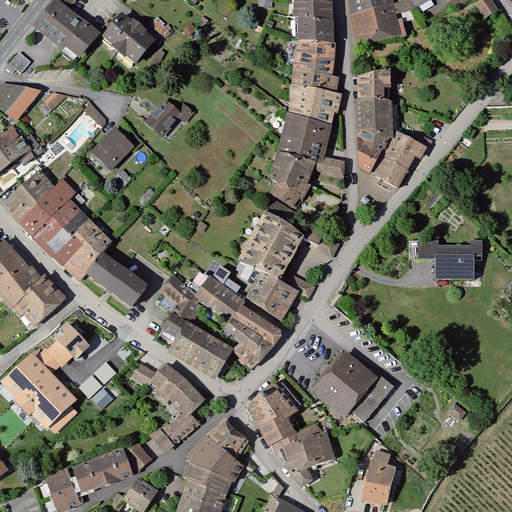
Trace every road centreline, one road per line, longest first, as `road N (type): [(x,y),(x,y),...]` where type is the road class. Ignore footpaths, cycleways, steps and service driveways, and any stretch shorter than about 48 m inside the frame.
road 1 (residential): [(359,237),(338,0)]
road 2 (residential): [(359,237),(373,231),(511,61)]
road 3 (residential): [(233,396),(262,375),(359,237)]
road 4 (residential): [(98,497),(175,455),(233,396)]
road 5 (residential): [(316,511),(253,441),(233,396)]
road 6 (residential): [(233,396),(128,331)]
